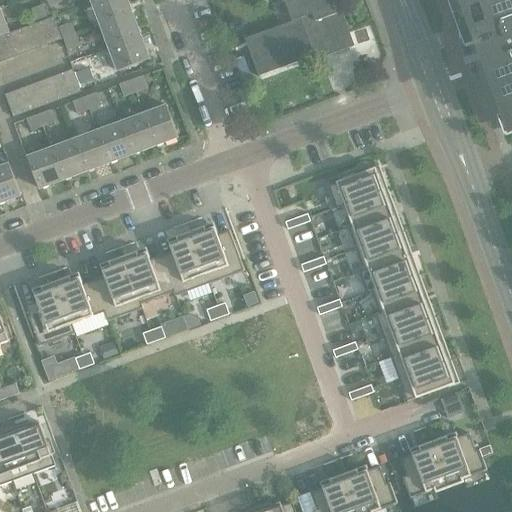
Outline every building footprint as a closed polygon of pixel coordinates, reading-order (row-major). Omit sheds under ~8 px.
[(133,14),(127,0),(101,0),(93,3),(101,26),(133,14)] [(286,0),(294,23),(246,40),(261,78),(328,53),(329,56),(355,47),(343,13),(338,15),(332,0),(286,0)] [(511,122),(511,0),(461,0),(481,51),(484,50),(488,61),(485,63),(508,124),(511,122)] [(32,10),(36,22),(48,18),(44,6),(32,10)] [(0,38),(8,35),(10,35),(1,11),(0,11),(0,38)] [(133,14),(101,26),(110,49),(141,37),(133,14)] [(55,18),(43,23),(51,45),(63,41),(55,18)] [(51,45),(43,23),(32,27),(40,49),(51,45)] [(62,29),(66,40),(78,36),(73,24),(62,29)] [(28,53),(40,49),(32,27),(20,31),(28,53)] [(20,31),(10,35),(8,35),(17,58),(28,53),(20,31)] [(8,35),(0,38),(0,48),(5,62),(17,58),(8,35)] [(82,48),(78,36),(66,40),(70,52),(82,48)] [(150,61),(141,37),(110,49),(118,72),(150,61)] [(83,86),(94,82),(90,70),(79,75),(83,86)] [(70,97),(82,93),(74,71),(62,75),(70,97)] [(62,75),(51,79),(59,101),(70,97),(62,75)] [(132,81),(137,93),(148,89),(144,77),(132,81)] [(59,101),(51,79),(40,83),(48,105),(59,101)] [(132,81),(120,86),(125,98),(137,93),(132,81)] [(40,83),(29,88),(37,109),(48,105),(40,83)] [(37,109),(29,88),(17,92),(25,114),(37,109)] [(17,92),(6,96),(14,118),(25,114),(17,92)] [(90,111),(102,106),(97,94),(86,99),(90,111)] [(74,103),(78,115),(90,111),(86,99),(74,103)] [(168,107),(145,115),(156,148),(180,139),(168,107)] [(51,111),(39,116),(44,128),(56,123),(51,111)] [(145,115),(122,124),(133,156),(156,148),(145,115)] [(32,132),(44,128),(39,116),(28,120),(32,132)] [(133,156),(122,124),(98,132),(110,165),(133,156)] [(98,132),(75,141),(87,173),(110,165),(98,132)] [(87,173),(75,141),(52,149),(64,181),(87,173)] [(41,190),(64,181),(52,149),(29,158),(41,190)] [(10,165),(0,168),(0,205),(22,197),(10,165)] [(377,170),(376,169),(357,176),(356,172),(340,178),(341,182),(337,183),(346,206),(388,190),(382,175),(379,176),(377,170)] [(390,207),(394,206),(388,190),(346,206),(354,227),(393,213),(390,207)] [(361,249),(404,233),(398,218),(395,219),(393,213),(354,227),(361,249)] [(312,223),(309,215),(298,219),(300,227),(312,223)] [(300,227),(298,219),(286,224),(289,231),(300,227)] [(220,242),(215,228),(207,231),(206,228),(192,233),(207,276),(242,263),(233,237),(220,242)] [(170,245),(175,259),(164,263),(173,288),(207,276),(192,233),(177,239),(179,242),(170,245)] [(361,249),(369,270),(408,256),(406,250),(410,249),(404,233),(361,249)] [(173,288),(164,263),(153,267),(148,253),(140,256),(138,253),(124,258),(140,301),(173,288)] [(369,270),(377,291),(420,276),(414,260),(411,262),(408,256),(369,270)] [(108,283),(96,288),(106,313),(140,301),(124,258),(110,264),(111,267),(103,270),(108,283)] [(327,266),(325,258),(313,262),(316,270),(327,266)] [(302,266),(305,274),(316,270),(313,262),(302,266)] [(377,291),(385,313),(424,298),(422,293),(425,291),(420,276),(377,291)] [(72,281),(71,278),(56,283),(72,326),(106,313),(96,288),(85,292),(80,278),(72,281)] [(72,326),(56,283),(42,289),(43,292),(35,295),(40,308),(28,313),(37,338),(72,326)] [(385,313),(393,334),(435,319),(430,303),(426,304),(424,298),(385,313)] [(343,308),(340,301),(329,305),(332,312),(343,308)] [(230,316),(226,304),(219,307),(223,318),(230,316)] [(332,312),(329,305),(318,309),(321,317),(332,312)] [(223,318),(219,307),(211,310),(215,321),(223,318)] [(0,345),(10,342),(10,341),(13,339),(9,326),(5,328),(0,313),(0,345)] [(393,334),(401,356),(440,341),(438,335),(441,334),(435,319),(393,334)] [(163,341),(159,329),(151,332),(155,343),(163,341)] [(151,332),(144,335),(148,346),(155,343),(151,332)] [(401,356),(409,377),(451,361),(446,346),(442,347),(440,341),(401,356)] [(348,355),(359,351),(356,344),(345,348),(348,355)] [(345,348),(334,352),(336,359),(348,355),(345,348)] [(95,366),(91,354),(84,357),(88,368),(95,366)] [(88,368),(84,357),(76,360),(80,371),(88,368)] [(417,398),(417,399),(456,385),(454,378),(457,377),(451,361),(409,377),(417,398)] [(6,400),(20,395),(17,385),(3,390),(6,400)] [(375,394),(372,386),(361,391),(364,398),(375,394)] [(364,398),(361,391),(349,395),(352,402),(364,398)] [(457,395),(442,401),(449,420),(464,414),(457,395)] [(29,421),(16,426),(34,475),(56,466),(52,455),(56,454),(51,441),(47,442),(40,423),(31,427),(29,421)] [(0,448),(13,482),(34,475),(16,426),(15,426),(17,431),(9,435),(8,432),(0,435),(0,448)] [(477,452),(470,435),(458,439),(458,438),(449,441),(448,438),(434,443),(451,489),(465,483),(464,480),(488,471),(486,467),(483,459),(480,451),(477,452)] [(434,443),(420,448),(421,452),(413,455),(413,456),(401,460),(407,478),(404,479),(411,499),(435,491),(437,494),(451,489),(434,443)] [(0,487),(13,482),(0,448),(0,487)] [(387,485),(381,468),(368,472),(368,471),(360,474),(359,471),(344,476),(357,511),(377,511),(398,504),(391,484),(387,485)] [(357,511),(344,476),(330,481),(331,485),(323,488),(324,489),(311,493),(318,511),(314,511),(357,511)] [(296,511),(293,503),(282,507),(281,503),(273,506),(271,501),(257,506),(259,511),(296,511)]
